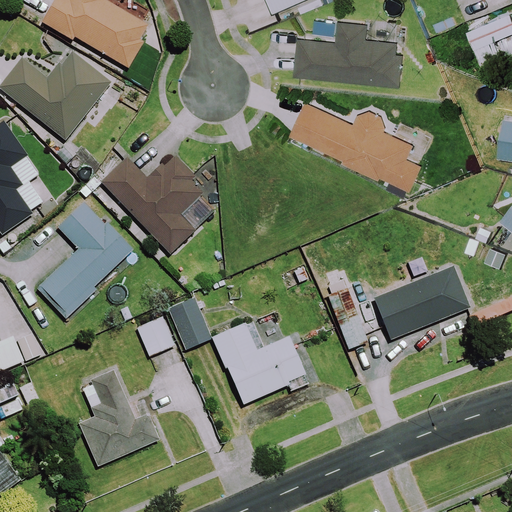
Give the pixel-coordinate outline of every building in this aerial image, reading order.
[(107,0),(70,0),(69,0),(59,0),(45,24),(73,41),(75,38),(128,70),(153,29),(106,1),(107,0)] [(272,0),(277,12),(299,3),(304,14),(327,4),(325,0),(272,0)] [(383,12),(372,29),(387,39),(398,22),(383,12)] [(511,64),(511,16),(471,34),(488,75),(511,64)] [(368,25),(342,23),(340,43),(303,39),(299,75),(399,85),(403,43),(367,40),(368,25)] [(111,85),(73,54),(53,80),(26,59),(1,90),(67,142),(86,118),(103,131),(114,116),(97,103),(111,85)] [(346,157),(344,161),(383,178),(385,174),(413,187),(423,164),(409,158),(416,143),(383,129),(389,117),(366,107),(359,124),(310,102),(295,135),(346,157)] [(52,198),(26,157),(5,125),(0,128),(0,236),(33,215),(31,212),(52,198)] [(205,193),(173,160),(150,182),(129,161),(104,184),(174,257),(198,234),(181,216),(205,193)] [(135,252),(86,204),(60,231),(80,250),(39,293),(68,320),(135,252)] [(499,227),(482,221),(475,241),(492,247),(499,227)] [(353,269),(337,232),(300,248),(316,285),(353,269)] [(470,309),(455,269),(376,300),(391,339),(470,309)] [(369,342),(350,291),(329,299),(349,350),(369,342)] [(212,341),(193,294),(169,304),(188,350),(212,341)] [(176,347),(164,319),(139,330),(151,358),(176,347)] [(316,383),(294,337),(282,342),(275,328),(261,335),(268,349),(259,354),(245,326),(213,341),(249,414),(270,404),(267,397),(288,387),(292,395),(316,383)] [(133,405),(119,372),(92,383),(105,415),(81,425),(98,468),(165,440),(148,399),(133,405)] [(41,403),(33,384),(21,390),(29,408),(41,403)] [(0,490),(19,477),(0,451),(0,490)]
